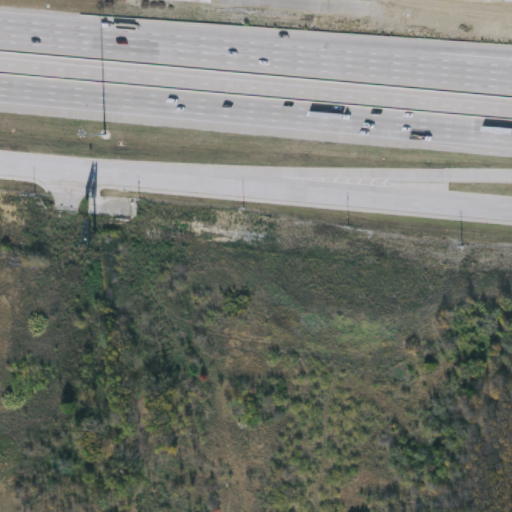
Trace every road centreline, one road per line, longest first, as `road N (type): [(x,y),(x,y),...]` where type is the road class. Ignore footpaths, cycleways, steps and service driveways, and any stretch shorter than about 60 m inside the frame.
road 1 (motorway): [(511,110),(0,62)]
road 2 (motorway): [(511,76),(0,30)]
road 3 (motorway): [(0,89),(511,135)]
road 4 (secondary): [(33,166),(511,211)]
road 5 (motorway): [(33,166),(511,178)]
road 6 (track): [(313,511),(326,410),(364,291)]
road 7 (motorway): [(511,28),(374,4)]
road 8 (secondary): [(511,14),(374,4)]
